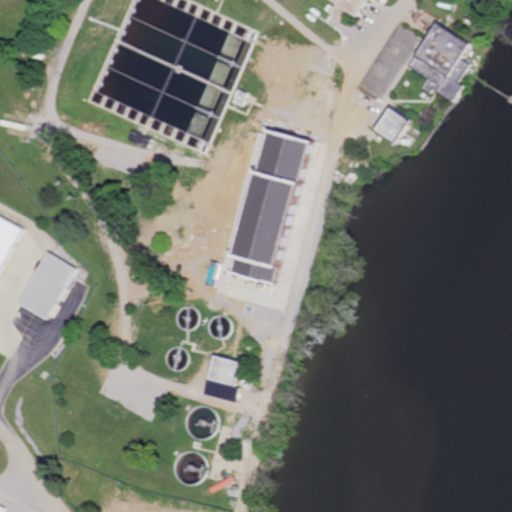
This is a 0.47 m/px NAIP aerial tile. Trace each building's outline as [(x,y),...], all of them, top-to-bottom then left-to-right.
[(370,0),(359,17),(353,13),(346,23),(333,14),(340,4),(334,0),(370,0)] [(322,12),(323,12),(323,13),(323,14),(323,15),(322,15),(322,16),(321,16),(320,16),(318,14),(317,17),(318,18),(319,18),(319,19),(319,20),(319,21),(318,21),(318,22),(317,22),(316,22),(311,18),(310,17),(310,16),(310,15),(311,14),(312,14),(313,14),(315,16),(317,13),(315,12),(314,11),(314,10),(314,9),(315,9),(315,8),(316,8),(317,8),(322,12)] [(471,61),(472,59),(474,61),(472,63),(476,65),(464,84),(468,87),(459,102),(438,89),(435,94),(428,89),(434,79),(414,67),(442,22),(476,44),(467,59),(471,61)] [(385,100),(361,85),(401,24),(424,39),(385,100)] [(249,107),(238,103),(244,90),(255,94),(249,107)] [(402,145),(380,131),(395,107),(417,121),(402,145)] [(154,149),(133,140),(136,131),(157,140),(154,149)] [(293,255),(281,252),(280,256),(276,255),(277,250),(262,246),(287,143),(316,151),(313,159),(317,160),(293,255)] [(0,216),(24,228),(0,274),(0,216)] [(51,322),(22,305),(52,253),(81,270),(51,322)] [(260,316),(239,311),(253,254),(274,259),(260,316)] [(248,275),(249,269),(244,267),(246,263),(239,261),(236,272),(248,275)] [(188,330),(185,330),(183,329),(181,327),(180,325),(179,323),(178,320),(178,318),(178,315),(180,311),(182,309),(183,308),(186,307),(189,306),(192,306),(195,307),(197,308),(200,311),(201,314),(202,316),(202,319),(202,321),(200,325),(199,327),(197,328),(195,329),(192,330),(188,330)] [(223,340),(220,339),(218,338),(215,336),(214,334),(212,331),(212,328),(212,325),(212,323),(213,321),(215,319),(218,317),(220,316),(223,315),(227,316),(230,317),(233,319),(234,321),(236,325),(236,327),(236,330),(235,332),(234,334),(231,337),(229,339),(226,339),(223,340)] [(242,389),(212,381),(218,355),(249,363),(242,389)] [(220,432),(216,436),(212,439),(209,440),(206,440),(201,439),(196,438),(194,435),(192,433),(190,429),(189,424),(189,421),(190,416),(191,414),(194,411),(196,409),(200,407),(205,406),(209,407),(214,409),(216,411),(220,415),(221,419),(222,424),(221,429),(220,432)] [(182,457),(186,454),(190,452),(193,452),(197,452),(201,453),(204,456),(208,459),(210,463),(211,466),(211,469),(210,474),(208,477),(205,481),(203,483),(199,484),(195,485),(192,485),(189,485),(185,482),(181,480),(179,476),(178,471),(177,467),(178,463),(181,459),(182,457)]
